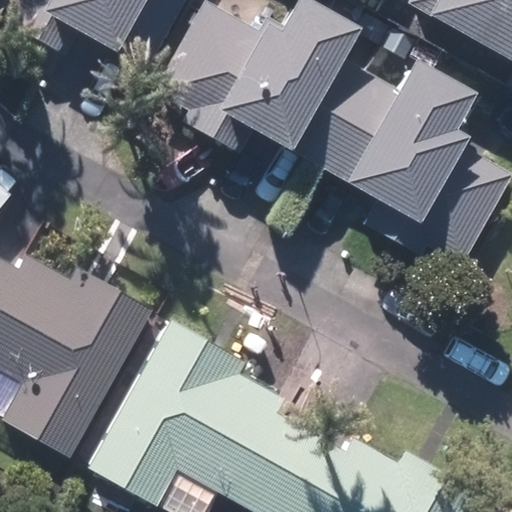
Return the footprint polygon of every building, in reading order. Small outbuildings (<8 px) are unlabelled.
[(0,0),(0,2),(93,52),(140,78),(182,0),(0,0)] [(302,0),(197,0),(148,87),(271,156),(322,185),(397,53),(302,0)] [(511,0),(413,0),(406,12),(511,69),(511,0)] [(461,91),(403,60),(337,182),(355,192),(397,214),(380,246),(449,283),(511,165),(511,159),(444,123),(461,91)] [(0,374),(19,385),(0,417),(0,420),(65,456),(146,312),(73,271),(65,284),(21,259),(15,270),(0,261),(0,374)] [(317,405),(164,319),(79,470),(154,511),(458,511),(471,491),(317,405)] [(511,511),(511,510),(495,501),(488,511),(511,511)]
